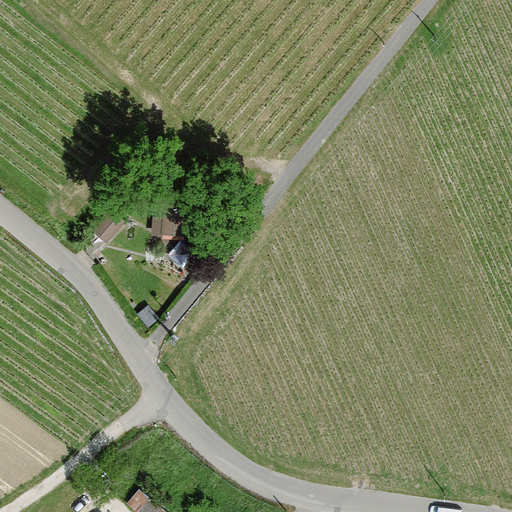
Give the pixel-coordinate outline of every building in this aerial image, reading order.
[(173,181),(181,181),(184,165),(159,152),(150,176),(173,181)] [(181,181),(173,181),(171,211),(187,212),(189,195),(186,188),(181,188),(181,181)] [(118,206),(94,230),(107,242),(130,218),(118,206)] [(153,234),(164,235),(166,211),(155,210),(153,234)] [(166,211),(164,235),(187,237),(190,213),(187,212),(171,211),(166,211)] [(150,307),(139,315),(149,328),(160,319),(150,307)]
